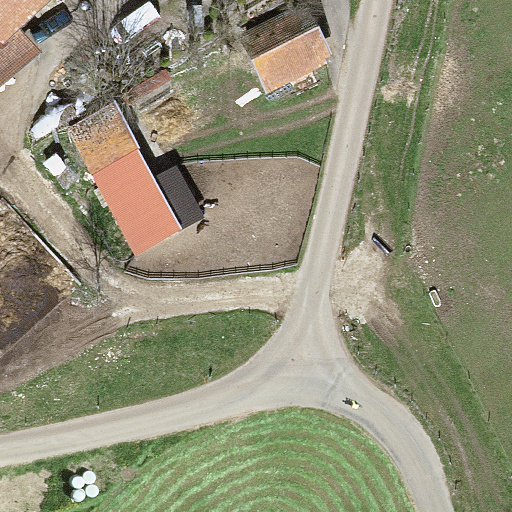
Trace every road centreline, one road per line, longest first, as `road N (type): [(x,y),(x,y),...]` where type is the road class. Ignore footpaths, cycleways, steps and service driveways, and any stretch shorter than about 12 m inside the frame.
road 1 (unclassified): [(376,0),(300,371)]
road 2 (unclassified): [(300,371),(112,429),(0,450)]
road 3 (unclassified): [(300,371),(385,417),(410,447),(435,511)]
